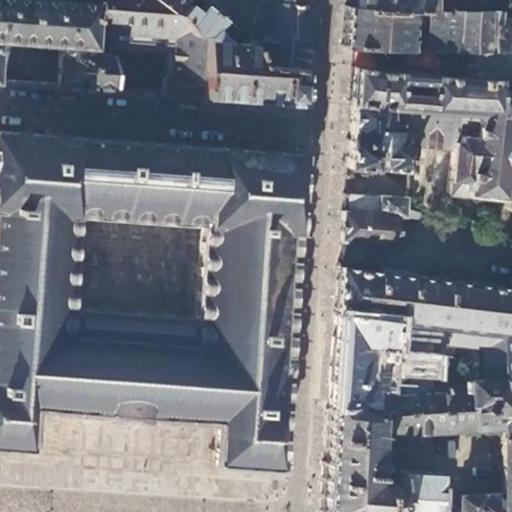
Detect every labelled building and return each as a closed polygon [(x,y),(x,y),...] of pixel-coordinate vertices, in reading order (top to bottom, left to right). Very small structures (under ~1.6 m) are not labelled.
[(0,0),(0,80),(109,88),(106,53),(86,52),(89,0),(0,0)] [(100,0),(106,53),(162,55),(159,91),(197,94),(202,33),(186,31),(174,12),(157,0),(100,0)] [(157,0),(174,12),(182,1),(183,0),(157,0)] [(259,36),(305,40),(307,21),(308,2),(283,0),(196,0),(199,2),(219,18),(221,19),(230,0),(240,0),(256,6),(250,26),(238,32),(245,38),(248,35),(259,36)] [(397,10),(408,11),(425,11),(426,0),(354,0),(354,9),(393,10),(393,1),(398,2),(397,10)] [(488,14),(489,10),(489,0),(446,0),(447,12),(488,14)] [(202,33),(197,94),(297,101),(299,84),(301,66),(255,63),(250,48),(247,39),(245,38),(239,41),(222,40),(210,27),(219,18),(199,2),(194,9),(182,1),(174,12),(186,31),(202,33)] [(342,27),(340,47),(351,47),(399,49),(405,49),(408,11),(397,10),(393,10),(354,9),(344,9),(342,27)] [(503,51),(511,51),(511,19),(494,19),(495,10),(489,10),(488,14),(486,51),(503,51)] [(486,51),(488,14),(447,12),(425,11),(424,50),(427,50),(463,52),(486,52),(486,51)] [(250,48),(255,63),(301,66),(302,66),(304,54),(305,40),(259,36),(259,48),(250,48)] [(424,50),(405,49),(399,49),(399,62),(426,62),(427,50),(424,50)] [(503,51),(486,51),(486,52),(463,52),(461,75),(413,72),(412,84),(429,84),(428,95),(411,94),(410,105),(407,143),(448,146),(444,191),(502,197),(511,115),(511,109),(493,109),(496,70),(502,70),(503,51)] [(349,83),(348,101),(410,105),(411,94),(412,84),(413,72),(350,67),(349,83)] [(343,164),(405,169),(407,143),(410,105),(348,101),(346,138),(344,138),(343,164)] [(181,418),(193,419),(193,417),(208,418),(208,420),(210,420),(209,434),(211,434),(210,449),(208,449),(207,465),(224,466),(224,464),(238,465),(238,467),(247,468),(247,465),(260,466),(260,468),(274,469),(296,152),(0,131),(0,447),(9,449),(9,450),(28,452),(29,436),(27,436),(28,421),(30,421),(31,408),(33,408),(33,405),(44,406),(44,409),(56,410),(56,407),(69,408),(68,410),(82,411),(82,409),(96,410),(96,412),(99,413),(98,418),(105,419),(120,420),(133,421),(139,421),(139,416),(141,416),(142,413),(155,414),(155,417),(168,418),(168,415),(181,416),(181,418)] [(341,205),(340,210),(397,214),(402,214),(404,188),(386,188),(385,195),(377,194),(376,196),(341,193),(341,205)] [(340,210),(339,210),(339,223),(338,241),(395,245),(397,214),(340,210)] [(334,312),(336,312),(392,319),(502,332),(511,332),(511,286),(337,264),(334,312)] [(387,395),(392,319),(336,312),(333,336),(331,359),(329,385),(331,385),(330,407),(351,407),(353,399),(387,395)] [(375,435),(412,433),(477,429),(501,427),(502,332),(392,319),(387,395),(386,415),(375,416),(374,435),(375,435)] [(511,511),(511,332),(502,332),(501,427),(500,493),(499,511),(511,511)] [(394,511),(396,485),(373,482),(375,435),(374,435),(375,416),(386,415),(387,395),(353,399),(351,407),(330,407),(322,483),(319,511),(394,511)] [(433,511),(436,472),(397,469),(396,485),(394,511),(433,511)] [(499,511),(500,493),(458,495),(455,499),(453,511),(499,511)]
